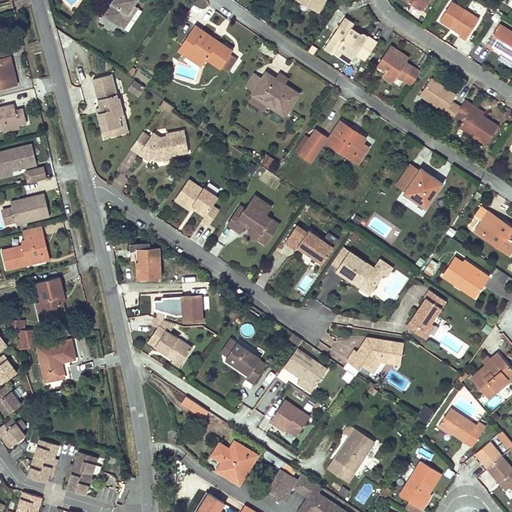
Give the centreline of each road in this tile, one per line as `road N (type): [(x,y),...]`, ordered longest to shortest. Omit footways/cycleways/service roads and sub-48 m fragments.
road 1 (residential): [(220,0),(511,195)]
road 2 (residential): [(149,511),(126,357),(87,189)]
road 3 (residential): [(87,189),(100,187),(312,327)]
road 4 (residential): [(87,189),(37,0)]
road 5 (residential): [(381,0),(399,26),(511,99)]
road 6 (residential): [(115,511),(19,479),(0,455)]
road 7 (unknown): [(312,327),(393,325),(418,284)]
